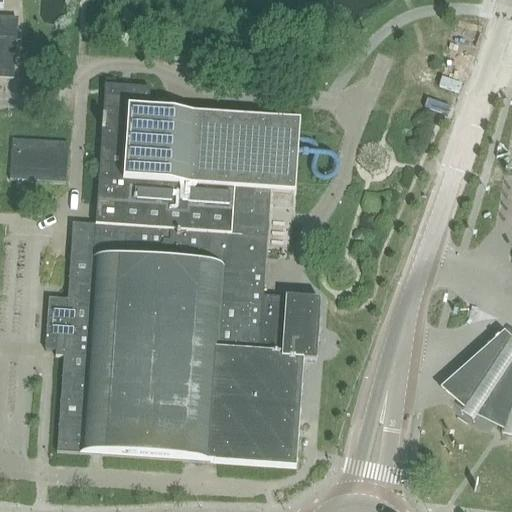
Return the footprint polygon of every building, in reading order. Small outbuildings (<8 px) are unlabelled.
[(16,21),(0,19),(0,80),(12,81),(16,21)] [(48,301),(45,352),(55,353),(55,358),(63,359),(57,454),(296,470),(303,363),(316,363),(320,302),(263,298),(270,192),(294,194),(299,123),(148,113),(149,91),(115,88),(115,81),(105,80),(95,227),(72,226),(67,302),(48,301)] [(9,182),(65,185),(68,145),(12,141),(9,182)] [(313,154),(308,171),(323,176),(329,160),(313,154)] [(511,345),(502,338),(439,396),(466,421),(503,438),(511,441),(511,345)]
